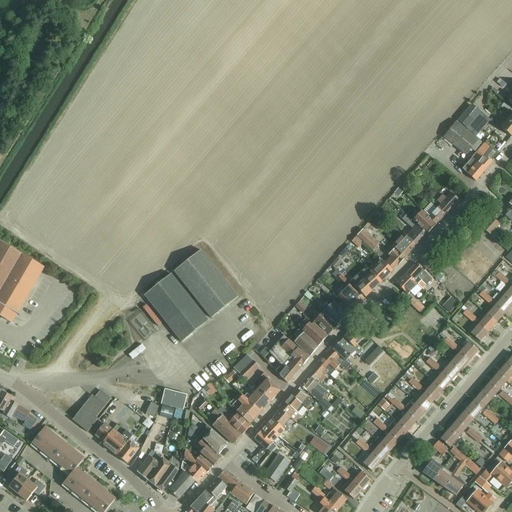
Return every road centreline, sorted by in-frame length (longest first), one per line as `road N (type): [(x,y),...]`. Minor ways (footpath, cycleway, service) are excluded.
road 1 (residential): [(223,463),(511,150)]
road 2 (residential): [(163,511),(125,472),(0,376)]
road 3 (residential): [(397,465),(511,333)]
